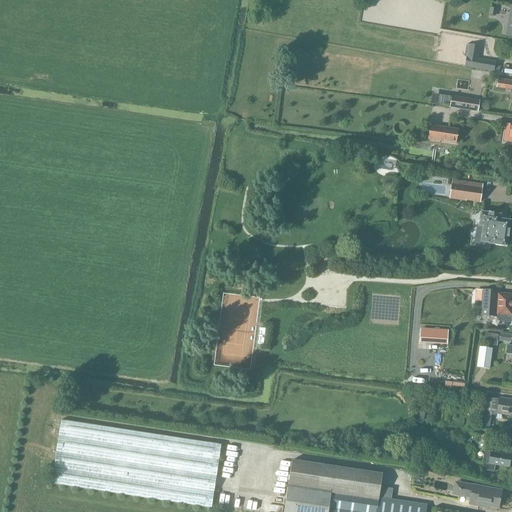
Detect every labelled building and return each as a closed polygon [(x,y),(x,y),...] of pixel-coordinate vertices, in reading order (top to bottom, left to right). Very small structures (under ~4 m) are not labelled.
[(466,45),(464,57),(467,57),(465,67),(472,68),(493,72),(494,65),(474,62),(476,46),(466,45)] [(511,89),(511,80),(497,77),(496,87),(511,89)] [(478,111),(479,103),(451,99),(450,107),(478,111)] [(430,126),(428,139),(456,144),(458,130),(430,126)] [(449,197),(480,202),(483,185),(452,180),(449,197)] [(501,215),(498,214),(493,213),(492,213),(489,213),(489,212),(488,213),(481,212),(480,216),(479,217),(480,217),(479,220),(479,221),(479,226),(483,227),(481,242),(489,243),(489,244),(488,250),(489,250),(490,244),(507,247),(509,231),(509,230),(510,221),(500,219),(501,215)] [(483,290),(481,316),(496,317),(499,322),(510,322),(511,315),(511,311),(511,294),(498,293),(498,291),(483,290)] [(421,329),(420,341),(446,343),(447,331),(421,329)] [(497,346),(499,335),(491,334),(489,345),(497,346)] [(499,341),(510,342),(511,335),(500,334),(499,341)] [(492,349),(479,347),(477,367),(490,369),(492,349)] [(484,412),(511,415),(511,399),(508,399),(507,400),(486,397),(484,412)] [(52,484),(211,508),(221,445),(61,420),(52,484)] [(509,468),(510,456),(485,452),(483,463),(485,464),(484,469),(494,471),(494,465),(509,468)] [(425,511),(427,507),(378,500),(382,474),(291,460),(283,511),(425,511)] [(469,505),(489,509),(489,507),(498,509),(501,492),(473,487),(461,485),(459,497),(471,499),(469,505)]
